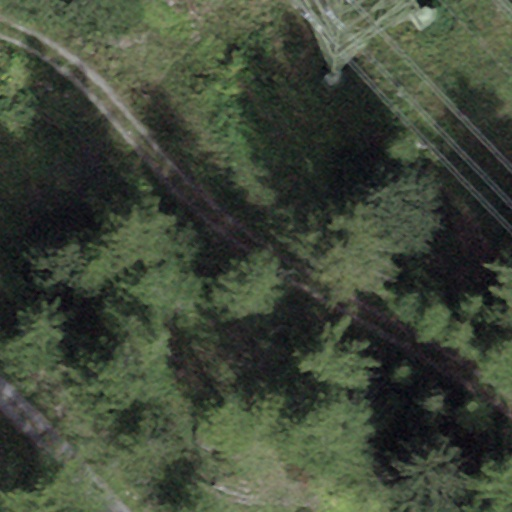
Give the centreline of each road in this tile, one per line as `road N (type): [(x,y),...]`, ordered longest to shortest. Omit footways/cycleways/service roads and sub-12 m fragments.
road 1 (track): [(0,29),(114,101),(279,265),(511,429)]
road 2 (track): [(0,402),(117,511)]
